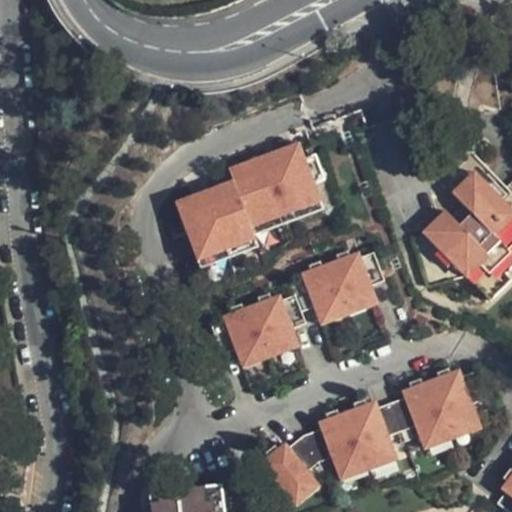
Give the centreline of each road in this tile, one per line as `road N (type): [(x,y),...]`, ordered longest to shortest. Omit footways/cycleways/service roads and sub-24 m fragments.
road 1 (unclassified): [(359,0),(376,37),(359,87),(306,112),(193,143),(159,164),(146,201),(201,430)]
road 2 (residential): [(7,0),(24,238),(54,478),(50,511)]
road 3 (unclassified): [(201,430),(458,347),(500,370),(511,406)]
road 4 (tertiary): [(329,0),(242,44),(172,51),(107,27),(84,0)]
